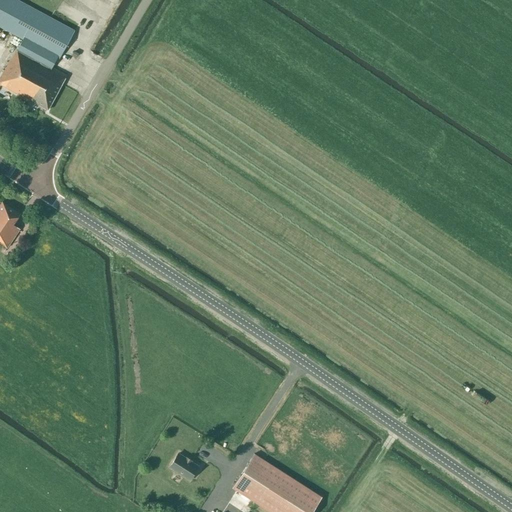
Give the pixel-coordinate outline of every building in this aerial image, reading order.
[(57,57),(59,58),(74,30),(17,0),(0,0),(0,26),(22,39),(16,50),(15,50),(0,77),(0,84),(30,101),(47,110),(66,75),(51,67),(57,57)] [(79,56),(83,65),(92,62),(88,52),(79,56)] [(0,243),(7,248),(20,229),(13,224),(20,214),(2,202),(0,204),(0,243)] [(169,467),(188,479),(197,466),(178,453),(169,467)] [(254,454),(232,488),(269,511),(311,511),(321,497),(254,454)]
